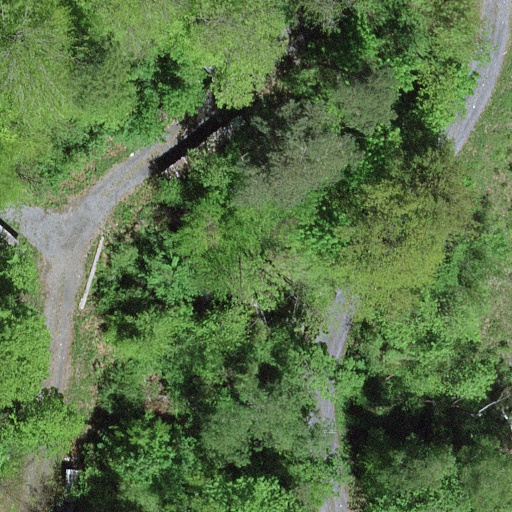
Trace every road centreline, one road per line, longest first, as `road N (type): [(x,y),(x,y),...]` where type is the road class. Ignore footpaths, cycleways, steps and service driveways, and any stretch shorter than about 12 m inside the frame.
road 1 (track): [(321,0),(246,105),(118,197),(78,240),(56,511)]
road 2 (track): [(501,0),(475,105),(334,341),(327,428),(342,511)]
